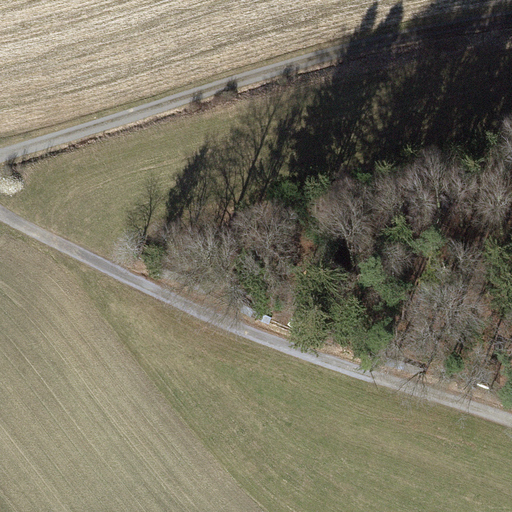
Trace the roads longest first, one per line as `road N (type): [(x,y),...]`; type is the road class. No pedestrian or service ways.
road 1 (track): [(511,427),(262,339),(108,273),(0,208)]
road 2 (track): [(0,164),(333,58),(511,20)]
